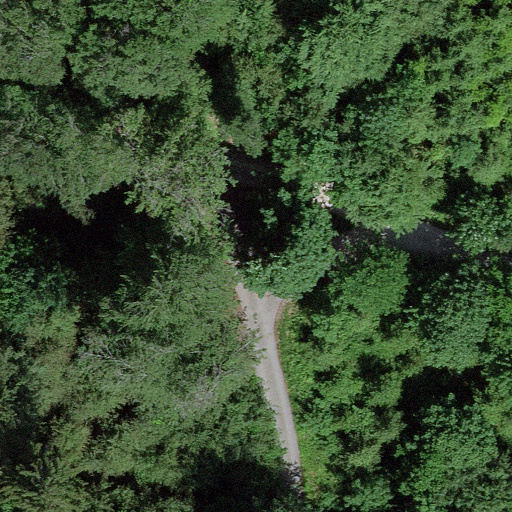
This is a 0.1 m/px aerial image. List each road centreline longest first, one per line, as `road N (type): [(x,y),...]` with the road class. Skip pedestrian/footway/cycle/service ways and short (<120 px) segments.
road 1 (track): [(0,123),(56,125),(232,167),(511,275)]
road 2 (track): [(394,226),(251,289),(278,407),(289,511)]
road 3 (track): [(0,480),(251,289)]
road 4 (track): [(289,510),(28,466)]
road 5 (track): [(181,154),(242,251),(251,289)]
